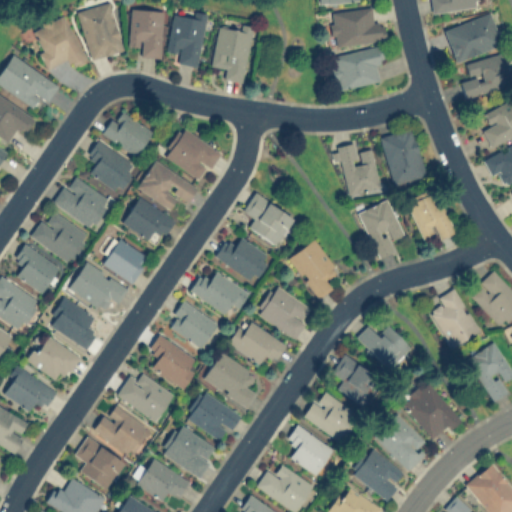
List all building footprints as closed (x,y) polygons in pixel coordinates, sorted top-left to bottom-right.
[(121,49),(107,0),(108,0),(74,9),(87,58),(121,49)] [(475,5),(474,0),(427,0),(429,11),(475,5)] [(383,39),(380,20),(371,21),(369,5),(326,11),(331,46),(383,39)] [(161,9),(128,7),(125,44),(138,45),(137,55),(157,57),(161,9)] [(165,49),(175,51),(174,62),(196,65),(203,12),(193,11),(192,16),(170,13),(165,49)] [(452,60),(500,44),(490,11),(441,27),(452,60)] [(45,67),(65,59),(68,66),(82,60),(63,12),(28,26),(45,67)] [(216,24),(208,64),(222,66),(220,77),(240,81),(250,31),(216,24)] [(378,44),(328,54),(335,88),(377,80),(374,64),(381,62),(378,44)] [(0,65),(0,85),(31,106),(36,97),(45,102),(57,83),(8,52),(0,65)] [(461,95),(508,85),(501,52),(463,61),(466,77),(457,79),(461,95)] [(22,133),(33,116),(0,94),(0,136),(5,140),(13,127),(22,133)] [(487,145),(511,133),(511,97),(482,110),(488,124),(479,128),(487,145)] [(150,130),(116,107),(99,132),(133,155),(150,130)] [(199,179),(217,149),(178,125),(160,155),(199,179)] [(391,184),(425,174),(410,125),(376,134),(391,184)] [(92,161),(85,172),(118,191),(134,162),(93,139),(83,156),(92,161)] [(370,146),(354,150),(352,141),(328,146),(331,161),(338,160),(345,194),(378,186),(370,146)] [(511,177),(511,142),(479,157),(488,177),(498,173),(502,182),(511,177)] [(134,186),(167,208),(175,195),(184,201),(195,186),(153,158),(134,186)] [(91,226),(108,196),(67,173),(50,203),(91,226)] [(434,190),(404,202),(421,241),(450,229),(434,190)] [(240,210),(250,215),(244,225),(275,244),(291,216),(251,192),(240,210)] [(155,243),(170,216),(134,196),(119,222),(155,243)] [(374,256),(392,249),(387,239),(400,233),(385,196),(354,210),(374,256)] [(38,216),(26,235),(67,261),(85,232),(51,210),(44,220),(38,216)] [(268,254),(238,235),(233,243),(222,237),(211,255),(252,280),(268,254)] [(128,282),(146,257),(118,236),(99,261),(128,282)] [(331,285),(325,278),(336,270),(311,237),(285,256),(315,297),(331,285)] [(10,259),(19,264),(13,274),(40,292),(57,265),(21,242),(10,259)] [(66,287),(101,309),(107,299),(114,303),(125,286),(83,259),(66,287)] [(496,326),(511,312),(511,290),(492,268),(465,291),(496,326)] [(185,289),(222,312),(227,303),(236,308),(247,290),(212,269),(207,277),(197,271),(185,289)] [(0,317),(19,329),(38,297),(0,274),(0,317)] [(271,282),(252,311),(291,337),(311,308),(271,282)] [(478,329),(452,286),(434,296),(439,304),(427,311),(448,347),(478,329)] [(82,347),(93,331),(84,324),(91,315),(62,294),(44,320),(82,347)] [(197,347),(215,322),(181,298),(163,323),(197,347)] [(271,360),(283,343),(248,319),(242,327),(237,323),(224,342),(256,363),(262,354),(271,360)] [(386,368),(409,346),(384,322),(376,330),(367,321),(353,336),(386,368)] [(0,349),(10,334),(0,327),(0,349)] [(64,374),(77,354),(41,332),(24,360),(52,377),(57,369),(64,374)] [(192,356),(155,332),(144,349),(154,355),(147,365),(181,387),(192,370),(185,366),(192,356)] [(488,400),(505,391),(499,381),(511,374),(493,340),(464,355),(488,400)] [(200,378),(244,405),(254,390),(245,385),(253,372),(218,349),(200,378)] [(329,371),(339,378),(333,386),(359,404),(378,376),(341,352),(329,371)] [(53,389),(18,366),(0,392),(26,409),(32,401),(41,407),(53,389)] [(112,393),(152,420),(171,392),(139,370),(134,378),(126,373),(112,393)] [(457,418),(427,378),(398,399),(429,440),(457,418)] [(220,440),(238,412),(200,388),(182,416),(220,440)] [(318,388),(301,415),(336,437),(353,410),(318,388)] [(108,401),(89,429),(129,454),(148,426),(108,401)] [(0,407),(0,443),(13,450),(27,420),(0,407)] [(422,438),(395,412),(372,436),(405,468),(420,452),(414,446),(422,438)] [(215,446),(175,422),(157,451),(197,475),(215,446)] [(282,440),(291,445),(285,455),(314,473),(331,446),(293,422),(282,440)] [(105,488),(123,460),(83,434),(71,453),(82,460),(77,469),(105,488)] [(383,499),(403,472),(366,444),(347,471),(383,499)] [(159,499),(165,491),(174,497),(186,479),(150,455),(132,481),(159,499)] [(485,511),(504,511),(511,506),(511,489),(489,460),(461,481),(485,511)] [(251,485),(292,511),(311,483),(279,462),(273,471),(264,466),(251,485)] [(61,511),(94,511),(104,495),(68,475),(60,490),(51,485),(42,501),(61,511)] [(376,511),(380,506),(346,486),(342,493),(337,489),(324,511),(376,511)] [(157,511),(126,493),(114,511),(157,511)] [(275,511),(246,493),(235,510),(238,511),(275,511)] [(473,511),(453,493),(440,507),(445,511),(473,511)]
